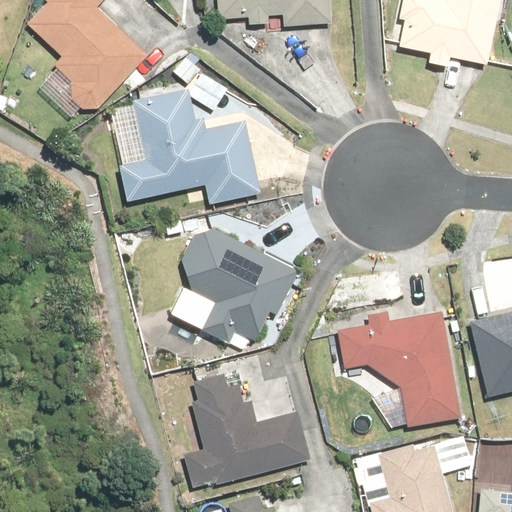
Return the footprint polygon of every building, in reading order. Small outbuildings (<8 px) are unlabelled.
[(101,113),(101,105),(151,56),(99,2),(100,0),(43,0),(46,3),(27,21),(60,54),(49,65),(70,85),(70,114),(101,113)] [(215,0),(217,20),(245,18),(246,26),(268,24),(267,17),(281,16),(282,28),(331,25),(328,0),(215,0)] [(486,66),(499,0),(400,0),(396,19),(402,20),(396,48),(427,54),(425,63),(447,67),(448,58),(486,66)] [(187,53),(170,71),(184,85),(202,68),(187,53)] [(247,121),(197,126),(194,97),(111,106),(122,202),(193,194),(193,202),(254,196),(247,121)] [(298,272),(210,227),(192,234),(179,260),(190,290),(213,302),(200,327),(229,342),(235,331),(253,341),(268,311),(276,315),(298,272)] [(511,309),(469,319),(486,396),(511,390),(511,309)] [(459,415),(441,311),(388,320),(387,311),(366,314),(367,324),(336,329),(342,366),(366,362),(399,388),(405,425),(459,415)] [(181,453),(191,489),(310,459),(298,410),(254,421),(249,400),(242,402),(237,384),(226,387),(223,374),(193,382),(197,399),(189,401),(201,448),(181,453)] [(451,511),(433,444),(414,449),(413,443),(376,452),(388,496),(364,503),(366,511),(451,511)] [(505,445),(480,443),(477,479),(502,481),(505,445)] [(511,511),(511,492),(479,489),(477,511),(511,511)] [(273,511),(272,506),(260,509),(257,497),(226,505),(228,511),(273,511)]
